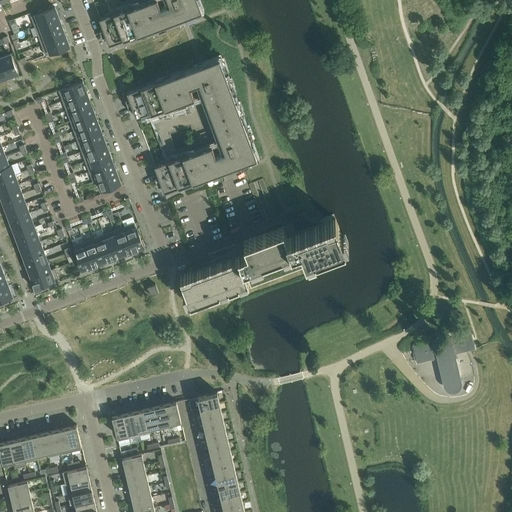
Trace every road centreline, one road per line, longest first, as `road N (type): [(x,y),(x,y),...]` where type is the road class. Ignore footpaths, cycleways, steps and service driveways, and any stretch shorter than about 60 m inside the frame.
road 1 (residential): [(165,261),(76,0)]
road 2 (residential): [(0,323),(165,261)]
road 3 (residential): [(165,261),(286,215)]
